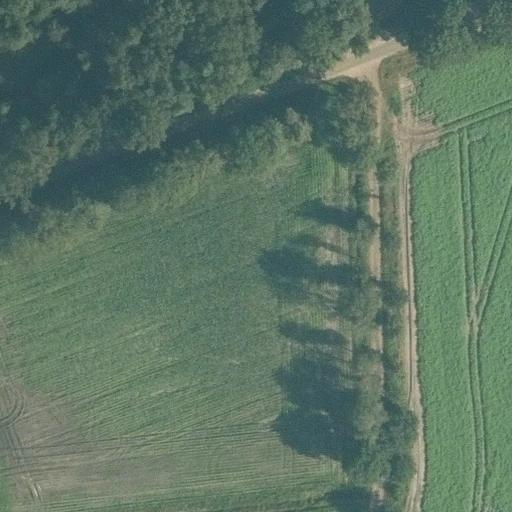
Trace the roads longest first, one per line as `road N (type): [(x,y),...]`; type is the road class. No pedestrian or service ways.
road 1 (unclassified): [(0,181),(481,0)]
road 2 (track): [(365,41),(374,166),(376,511)]
